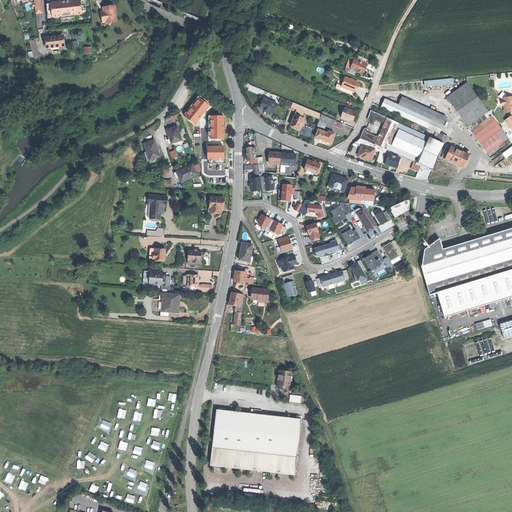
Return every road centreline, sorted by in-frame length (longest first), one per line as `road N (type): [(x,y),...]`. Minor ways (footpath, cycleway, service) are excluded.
road 1 (track): [(237,217),(267,263),(349,511)]
road 2 (tertiary): [(238,203),(196,415),(192,511)]
road 3 (residential): [(238,203),(262,202),(294,220),(309,270),(420,212),(423,188)]
road 4 (tertiary): [(139,0),(216,39),(239,116)]
